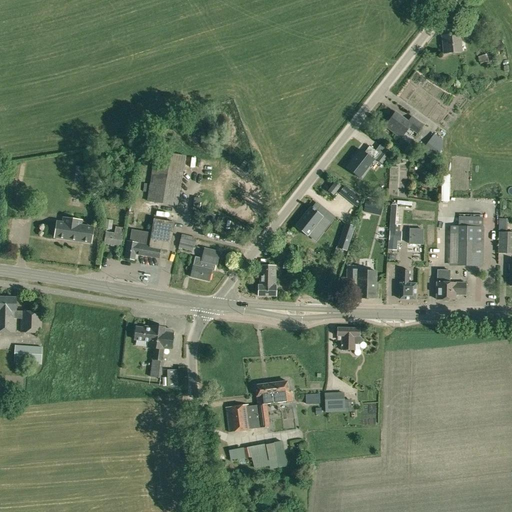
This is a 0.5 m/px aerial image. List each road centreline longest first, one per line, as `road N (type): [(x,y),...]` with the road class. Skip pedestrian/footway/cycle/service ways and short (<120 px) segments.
road 1 (unclassified): [(217,304),(451,0)]
road 2 (primary): [(217,304),(0,272)]
road 3 (unclassified): [(207,511),(191,347),(217,304)]
road 4 (primary): [(511,318),(355,313)]
road 5 (primary): [(217,304),(296,318),(355,313)]
road 6 (primary): [(355,313),(217,304)]
